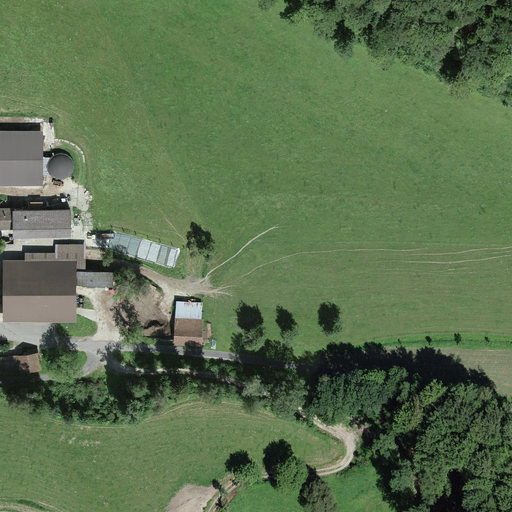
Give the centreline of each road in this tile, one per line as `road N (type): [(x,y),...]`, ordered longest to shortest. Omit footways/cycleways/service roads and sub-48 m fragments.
road 1 (track): [(209,511),(227,491),(252,480),(331,471),(352,454),(351,441),(198,368),(112,365),(90,347)]
road 2 (track): [(511,409),(463,390),(284,359),(90,347)]
